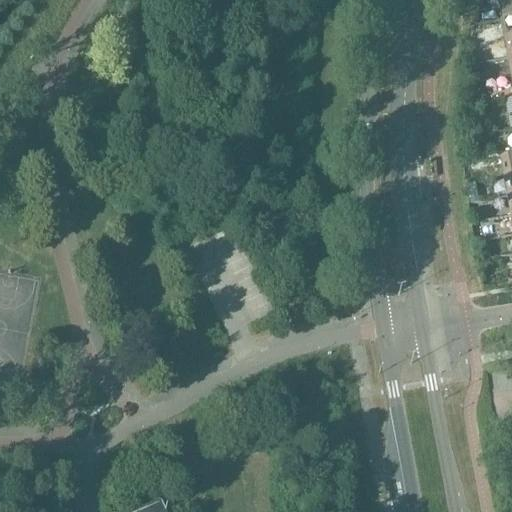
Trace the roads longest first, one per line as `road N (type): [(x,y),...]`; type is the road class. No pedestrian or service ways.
road 1 (tertiary): [(397,0),(371,87),(367,146),(384,332)]
road 2 (tertiary): [(421,325),(405,167),(411,0)]
road 3 (tertiary): [(456,511),(421,325)]
road 4 (tertiary): [(384,332),(415,511)]
